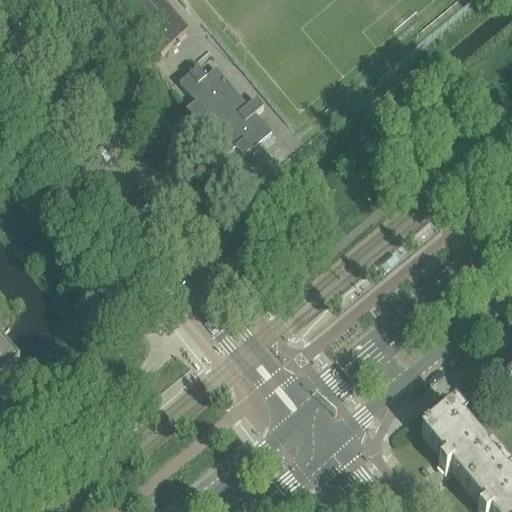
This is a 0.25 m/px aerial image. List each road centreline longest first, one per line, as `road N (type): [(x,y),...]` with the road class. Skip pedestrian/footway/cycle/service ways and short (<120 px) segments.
road 1 (residential): [(300,416),(0,50)]
road 2 (tertiary): [(511,239),(300,416)]
road 3 (tertiary): [(325,448),(511,293)]
road 4 (tertiary): [(300,416),(186,511)]
